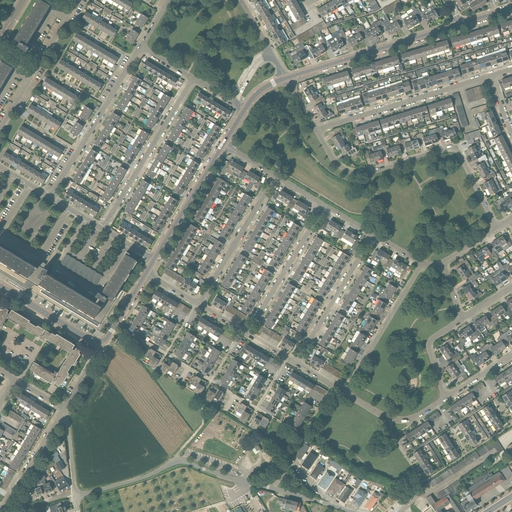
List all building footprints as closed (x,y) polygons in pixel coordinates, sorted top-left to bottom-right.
[(25,46),(33,32),(49,6),(50,6),(52,4),(48,2),(47,4),(40,0),(24,27),(23,28),(14,44),(26,52),(29,48),(25,46)] [(121,0),(118,5),(124,8),(128,1),(125,0),(121,0)] [(257,9),(265,5),(262,0),(261,0),(254,4),(257,9)] [(337,9),(342,6),(338,0),(334,0),(333,1),(337,9)] [(487,3),(492,0),(493,0),(496,5),(504,0),(503,0),(473,0),(472,1),(468,3),(467,2),(465,0),(455,0),(456,2),(459,7),(462,11),(470,7),(472,12),(477,9),(482,6),(487,3)] [(128,1),(124,8),(129,11),(133,4),(128,1)] [(291,10),(291,11),(299,6),(296,1),(288,6),(290,8),(289,9),(290,11),(291,10)] [(332,12),(337,9),(333,1),(327,4),(332,12)] [(333,14),(332,12),(327,4),(322,7),(328,16),(328,17),(333,14)] [(427,10),(433,21),(438,17),(435,11),(437,10),(434,4),(432,6),(432,7),(430,8),(431,11),(428,13),(427,10)] [(260,15),(268,10),(265,5),(257,9),(260,15)] [(294,16),(302,12),(299,6),(291,11),(294,16)] [(325,18),(328,16),(322,7),(317,10),(322,18),(325,16),(325,18)] [(427,24),(433,21),(427,10),(422,13),(420,10),(419,11),(418,8),(416,10),(419,15),(421,14),(427,24)] [(263,20),(271,15),(268,10),(260,15),(263,20)] [(408,16),(414,26),(419,23),(416,17),(419,15),(416,10),(407,15),(408,16)] [(82,19),(87,22),(91,15),(86,12),(82,19)] [(303,18),(305,17),(302,12),(294,16),(297,21),(298,21),(301,19),(303,18)] [(138,19),(145,23),(148,18),(141,14),(138,19)] [(391,25),(395,32),(401,29),(397,23),(400,21),(397,16),(396,14),(393,15),(395,17),(391,19),(394,23),(391,25)] [(408,30),(414,26),(408,16),(402,19),(399,14),(397,16),(400,21),(402,20),(408,30)] [(87,22),(92,25),(96,18),(91,15),(87,22)] [(266,25),(274,21),(271,15),(263,20),(266,25)] [(92,25),(97,28),(102,21),(96,18),(92,25)] [(389,35),(395,32),(391,25),(389,22),(383,25),(379,18),(377,19),(378,21),(381,27),(384,25),(389,35)] [(138,19),(135,25),(142,29),(145,23),(138,19)] [(97,28),(103,31),(107,24),(102,21),(97,28)] [(269,30),(277,26),(274,21),(266,25),(269,30)] [(372,30),(376,38),(382,35),(379,28),(381,27),(378,21),(375,23),(375,22),(373,24),(371,27),(372,30)] [(503,33),(508,31),(506,22),(500,24),(503,33)] [(103,31),(108,35),(112,28),(107,24),(103,31)] [(493,35),(499,34),(496,25),(491,27),(493,35)] [(272,36),(280,31),(277,26),(269,30),(272,36)] [(371,41),(376,38),(372,30),(369,32),(367,29),(365,31),(362,26),(359,27),(362,33),(365,31),(371,41)] [(352,33),(358,44),(363,40),(360,34),(362,33),(359,27),(356,29),(357,30),(355,31),(356,34),(354,36),(352,33)] [(488,37),(493,35),(491,27),(485,29),(488,37)] [(112,28),(108,35),(113,38),(117,31),(112,28)] [(352,47),(358,44),(352,33),(346,36),(342,29),(339,31),(341,33),(340,33),(344,39),(346,37),(352,47)] [(482,39),(488,37),(485,29),(479,30),(482,39)] [(129,35),(136,39),(139,34),(132,30),(129,35)] [(476,41),(482,39),(479,30),(473,32),(476,41)] [(275,41),(283,36),(280,31),(272,36),(275,41)] [(470,43),(476,41),(473,32),(468,34),(470,43)] [(73,40),(78,44),(82,36),(77,33),(73,40)] [(335,42),(339,49),(345,46),(341,40),(344,39),(340,33),(338,34),(339,36),(336,37),(338,40),(335,42)] [(464,44),(470,43),(468,34),(462,36),(464,44)] [(129,35),(125,40),(132,45),(136,39),(129,35)] [(78,44),(83,47),(87,40),(82,36),(78,44)] [(278,46),(286,42),(283,36),(275,41),(278,46)] [(459,46),(464,44),(462,36),(456,38),(459,46)] [(333,53),(339,49),(335,42),(331,44),(330,41),(327,42),(324,37),(322,39),(325,44),(327,43),(333,53)] [(453,48),(459,46),(456,38),(450,39),(453,48)] [(316,48),(320,55),(326,52),(322,46),(325,44),(322,39),(317,42),(319,46),(316,48)] [(83,47),(88,50),(92,43),(87,40),(83,47)] [(444,51),(449,49),(447,40),(441,42),(444,51)] [(295,51),(301,61),(307,58),(303,52),(306,50),(301,42),(300,43),(299,43),(301,47),(299,49),(300,52),(297,54),(296,50),(295,51)] [(320,55),(316,48),(313,50),(311,47),(310,45),(308,47),(306,43),(303,44),(302,42),(301,42),(306,50),(309,49),(314,59),(320,55)] [(438,53),(444,51),(441,42),(435,44),(438,53)] [(88,50),(93,53),(98,46),(92,43),(88,50)] [(432,54),(438,53),(435,44),(429,46),(432,53),(432,54)] [(93,53),(98,56),(103,49),(98,46),(93,53)] [(426,56),(432,54),(432,53),(429,46),(424,48),(426,56)] [(421,58),(426,56),(424,48),(418,49),(421,58)] [(98,56),(104,59),(108,52),(103,49),(98,56)] [(415,60),(421,58),(418,49),(412,51),(415,60)] [(296,64),(301,61),(295,51),(290,54),(289,53),(286,54),(289,60),(292,58),(296,64)] [(409,61),(415,60),(412,51),(406,53),(409,61)] [(508,60),(508,58),(509,57),(508,51),(500,53),(503,62),(508,60)] [(104,59),(109,62),(113,55),(108,52),(104,59)] [(403,63),(409,61),(406,53),(401,55),(403,63)] [(497,64),(503,62),(500,53),(494,55),(497,64)] [(113,55),(109,62),(114,65),(118,58),(113,55)] [(491,66),(497,64),(494,55),(488,57),(491,66)] [(394,66),(400,64),(397,56),(391,58),(394,66)] [(485,67),(491,66),(488,57),(483,59),(485,67)] [(388,68),(394,66),(391,58),(386,59),(388,68)] [(382,70),(388,68),(386,59),(380,61),(382,70)] [(468,73),(474,71),(470,59),(465,61),(466,64),(465,64),(468,73)] [(474,71),(480,69),(477,61),(471,62),(471,59),(470,59),(474,71)] [(480,69),(485,67),(483,59),(477,61),(480,69)] [(57,67),(62,70),(66,63),(61,60),(57,67)] [(142,68),(147,71),(151,64),(146,61),(142,68)] [(377,72),(382,70),(380,61),(374,63),(377,72)] [(0,87),(12,68),(13,69),(13,68),(14,66),(11,64),(9,66),(3,62),(0,66),(0,87)] [(62,70),(67,73),(71,66),(66,63),(62,70)] [(371,73),(377,72),(374,63),(368,65),(371,73)] [(147,71),(152,74),(156,67),(151,64),(147,71)] [(462,74),(468,73),(465,64),(460,66),(462,74)] [(365,75),(371,73),(368,65),(362,67),(365,75)] [(67,73),(72,76),(76,69),(71,66),(67,73)] [(152,74),(157,77),(161,70),(156,67),(152,74)] [(359,77),(365,75),(362,67),(357,68),(359,77)] [(353,79),(359,77),(357,68),(351,70),(353,79)] [(449,81),(455,79),(452,70),(451,68),(446,70),(446,72),(449,81)] [(72,76),(77,79),(82,72),(76,69),(72,76)] [(460,77),(460,75),(458,69),(452,70),(455,79),(460,77)] [(157,77),(163,80),(167,73),(161,70),(157,77)] [(344,82),(350,80),(347,71),(341,73),(344,82)] [(77,79),(82,82),(87,75),(82,72),(77,79)] [(443,82),(449,81),(446,72),(440,74),(443,82)] [(163,80),(168,83),(172,76),(167,73),(163,80)] [(338,83),(344,82),(341,73),(336,75),(338,83)] [(437,84),(443,82),(440,74),(435,76),(437,84)] [(82,82),(88,86),(92,79),(87,75),(82,82)] [(332,85),(338,83),(336,75),(330,77),(332,85)] [(172,76),(168,83),(173,86),(177,80),(172,76)] [(426,88),(432,86),(428,76),(423,77),(422,77),(426,88)] [(432,86),(437,84),(435,76),(429,77),(429,76),(428,76),(432,86)] [(132,82),(139,86),(142,81),(135,77),(132,82)] [(327,87),(332,85),(330,77),(324,78),(327,87)] [(420,90),(417,79),(416,77),(411,78),(412,80),(411,80),(414,91),(420,90)] [(420,90),(426,88),(422,77),(417,79),(420,90)] [(42,85),(47,88),(52,81),(46,78),(42,85)] [(504,89),(510,87),(507,78),(501,80),(502,83),(504,89)] [(88,86),(93,89),(97,82),(92,79),(88,86)] [(47,88),(52,91),(57,84),(52,81),(47,88)] [(97,82),(93,89),(98,92),(102,85),(97,82)] [(129,87),(135,91),(139,86),(132,82),(129,87)] [(307,97),(315,93),(313,89),(316,88),(314,85),(315,85),(314,82),(309,85),(310,88),(304,91),(307,97)] [(403,84),(405,92),(411,90),(408,82),(403,84)] [(52,91),(58,94),(62,87),(57,84),(52,91)] [(399,94),(405,92),(403,84),(397,85),(399,94)] [(394,96),(399,94),(397,85),(391,87),(394,96)] [(58,94),(63,97),(67,90),(62,87),(58,94)] [(126,92),(132,96),(135,91),(129,87),(126,92)] [(388,98),(394,96),(391,87),(385,89),(388,98)] [(382,99),(388,98),(385,89),(379,91),(382,99)] [(63,97),(68,101),(72,93),(67,90),(63,97)] [(376,101),(382,99),(379,91),(374,93),(376,101)] [(122,97),(129,101),(132,96),(126,92),(122,97)] [(72,93),(68,101),(73,104),(77,97),(72,93)] [(195,100),(201,103),(205,96),(200,93),(195,100)] [(318,102),(324,99),(322,96),(321,97),(319,94),(316,96),(315,93),(307,97),(310,103),(317,99),(318,102)] [(371,103),(376,101),(374,93),(368,94),(371,103)] [(161,99),(167,103),(170,98),(164,94),(161,99)] [(365,105),(371,103),(368,94),(362,96),(365,105)] [(201,103),(206,106),(210,99),(205,96),(201,103)] [(119,103),(126,107),(129,101),(122,97),(119,103)] [(157,104),(164,108),(167,103),(161,99),(157,104)] [(210,111),(211,109),(215,102),(210,99),(206,106),(205,108),(210,111)] [(317,114),(324,109),(322,106),(325,104),(324,102),(325,101),(324,99),(318,102),(320,104),(313,108),(317,114)] [(354,101),(357,109),(363,107),(360,99),(354,101)] [(447,109),(453,107),(450,99),(445,100),(447,109)] [(441,111),(447,109),(445,100),(439,102),(441,111)] [(351,111),(357,109),(354,101),(349,102),(351,111)] [(211,109),(216,112),(220,106),(215,102),(211,109)] [(345,113),(351,111),(349,102),(343,104),(345,113)] [(436,113),(441,111),(439,102),(433,104),(436,113)] [(126,107),(119,103),(116,108),(123,112),(126,107)] [(26,111),(31,115),(36,107),(30,104),(26,111)] [(154,109),(161,113),(164,108),(157,104),(154,109)] [(340,115),(345,113),(343,104),(337,106),(340,115)] [(430,114),(436,113),(433,104),(427,106),(430,114)] [(37,118),(41,111),(42,108),(37,105),(36,107),(31,115),(37,118)] [(82,112),(89,116),(93,111),(86,106),(82,112)] [(216,112),(221,115),(225,109),(220,106),(216,112)] [(423,117),(428,115),(426,106),(420,108),(423,119),(423,117)] [(183,112),(190,117),(193,111),(187,107),(183,112)] [(151,114),(158,119),(161,113),(154,109),(152,108),(149,113),(151,114)] [(418,121),(423,119),(420,108),(414,110),(417,118),(418,121)] [(221,115),(227,119),(231,112),(225,109),(221,115)] [(328,118),(333,115),(332,113),(330,113),(329,111),(326,112),(324,109),(317,114),(320,119),(326,116),(328,118)] [(411,120),(417,118),(414,110),(408,112),(411,120)] [(37,118),(42,121),(46,114),(41,111),(37,118)] [(486,120),(494,117),(492,111),(483,114),(486,120)] [(82,112),(79,117),(86,121),(89,116),(82,112)] [(180,118),(187,122),(190,117),(183,112),(180,118)] [(405,122),(411,120),(408,112),(403,113),(405,122)] [(110,118),(117,122),(120,117),(113,113),(110,118)] [(399,124),(405,122),(403,113),(397,115),(399,124)] [(42,121),(47,124),(51,117),(46,114),(42,121)] [(47,124),(52,127),(56,120),(59,116),(56,114),(54,118),(51,117),(47,124)] [(148,120),(155,124),(158,119),(151,114),(148,120)] [(394,126),(399,124),(397,115),(391,117),(394,126)] [(388,127),(394,126),(391,117),(385,119),(388,127)] [(488,126),(496,122),(494,117),(486,120),(488,126)] [(107,123),(114,127),(117,122),(110,118),(107,123)] [(177,123),(184,127),(187,122),(180,118),(177,123)] [(382,129),(388,127),(385,119),(380,121),(382,129)] [(56,120),(52,127),(57,130),(62,123),(56,120)] [(155,124),(148,120),(145,125),(152,129),(155,124)] [(375,131),(381,129),(378,121),(372,123),(375,131)] [(73,127),(80,132),(83,126),(76,122),(73,127)] [(446,127),(450,138),(456,137),(454,130),(460,128),(458,122),(455,123),(452,124),(452,125),(450,126),(451,129),(448,130),(447,127),(446,127)] [(490,131),(498,128),(496,122),(488,126),(490,131)] [(104,128),(111,132),(114,127),(107,123),(104,128)] [(174,128),(181,132),(184,127),(177,123),(174,128)] [(369,133),(375,131),(372,123),(366,125),(369,133)] [(211,129),(218,133),(221,128),(214,124),(211,129)] [(363,135),(369,133),(366,125),(361,126),(363,135)] [(17,133),(22,136),(26,129),(21,126),(17,133)] [(358,137),(363,135),(361,126),(355,128),(355,129),(357,135),(358,137)] [(73,127),(70,133),(77,137),(80,132),(73,127)] [(444,140),(450,138),(446,127),(443,128),(440,129),(440,128),(437,128),(439,135),(442,134),(444,140)] [(101,134),(108,138),(111,132),(104,128),(101,134)] [(171,133),(178,137),(181,132),(174,128),(171,133)] [(428,133),(432,144),(438,142),(436,136),(439,135),(437,128),(434,129),(434,131),(431,131),(432,132),(428,133)] [(490,131),(492,137),(501,133),(498,128),(490,131)] [(22,136),(27,139),(32,132),(26,129),(22,136)] [(208,135),(215,139),(218,133),(211,129),(208,135)] [(335,145),(342,140),(340,137),(343,135),(342,133),(343,132),(341,129),(336,133),(337,135),(331,139),(335,145)] [(139,135),(145,139),(148,134),(142,130),(139,135)] [(425,146),(432,144),(428,133),(425,134),(422,134),(421,133),(420,134),(420,131),(418,132),(419,134),(420,140),(423,139),(425,146)] [(27,139),(32,142),(37,135),(32,132),(27,139)] [(178,137),(171,133),(168,138),(175,143),(178,137)] [(98,139),(104,143),(108,138),(101,134),(98,139)] [(411,142),(413,150),(420,148),(417,141),(420,140),(419,134),(416,135),(416,137),(413,137),(414,141),(411,142)] [(32,142),(38,145),(42,138),(37,135),(32,142)] [(135,140),(142,144),(145,139),(139,135),(135,140)] [(205,140),(212,144),(215,139),(208,135),(205,140)] [(496,145),(504,141),(502,135),(494,139),(496,145)] [(38,145),(43,148),(47,141),(42,138),(38,145)] [(413,150),(411,142),(410,138),(404,140),(403,139),(400,140),(402,146),(405,145),(407,152),(413,150)] [(104,143),(98,139),(95,144),(101,148),(104,143)] [(132,146),(139,150),(142,144),(135,140),(132,146)] [(202,145),(209,149),(212,144),(205,140),(202,145)] [(340,149),(345,145),(342,140),(335,145),(338,150),(340,149)] [(392,147),(395,156),(401,154),(399,147),(402,146),(400,140),(397,141),(398,142),(395,143),(396,146),(392,147)] [(43,148),(48,152),(52,144),(47,141),(43,148)] [(470,155),(478,151),(476,148),(479,147),(478,144),(479,143),(478,141),(474,143),(472,143),(474,146),(467,149),(470,155)] [(499,150),(507,146),(504,141),(496,145),(499,150)] [(48,152),(53,155),(57,148),(52,144),(48,152)] [(162,149),(168,153),(171,148),(165,144),(162,149)] [(343,154),(346,153),(349,157),(358,152),(355,147),(353,148),(352,146),(349,148),(347,144),(345,145),(340,149),(343,154)] [(198,150),(205,155),(209,149),(202,145),(198,150)] [(389,158),(395,156),(392,147),(389,149),(388,145),(385,146),(385,145),(382,146),(384,152),(387,151),(389,158)] [(129,151),(136,155),(139,150),(132,146),(129,151)] [(374,153),(377,161),(383,159),(381,152),(384,152),(382,146),(376,147),(378,152),(374,153)] [(502,156),(510,152),(507,146),(499,150),(502,156)] [(57,148),(53,155),(58,158),(63,151),(57,148)] [(88,154),(95,158),(98,153),(91,149),(88,154)] [(158,154),(165,158),(168,153),(162,149),(158,154)] [(205,155),(198,150),(195,156),(202,160),(205,155)] [(370,163),(377,161),(374,153),(371,154),(370,151),(367,152),(366,150),(364,151),(365,158),(368,157),(370,163)] [(126,156),(133,160),(136,155),(129,151),(126,156)] [(481,160),(486,158),(485,155),(484,156),(482,153),(479,155),(478,151),(470,155),(473,161),(479,158),(481,160)] [(1,159),(6,162),(10,155),(5,152),(1,159)] [(504,161),(511,157),(511,156),(510,152),(502,156),(504,161)] [(85,159),(92,164),(94,161),(95,158),(88,154),(85,159)] [(155,159),(162,163),(165,158),(158,154),(155,159)] [(6,162),(11,166),(16,158),(10,155),(6,162)] [(133,160),(126,156),(123,161),(130,165),(133,160)] [(11,166),(17,169),(21,162),(16,158),(11,166)] [(479,172),(486,169),(484,165),(488,164),(486,161),(488,160),(486,158),(481,160),(482,163),(476,166),(479,172)] [(82,165),(89,169),(92,164),(85,159),(82,165)] [(152,165),(159,169),(162,163),(155,159),(152,165)] [(189,166),(196,170),(199,164),(192,160),(189,166)] [(232,175),(233,173),(238,165),(232,161),(231,164),(228,162),(222,173),(225,175),(226,172),(232,175)] [(17,169),(22,172),(26,165),(21,162),(17,169)] [(22,172),(27,175),(31,168),(26,165),(22,172)] [(79,170),(86,174),(89,169),(82,165),(79,170)] [(149,170),(156,174),(159,169),(152,165),(149,170)] [(240,179),(244,174),(241,172),(244,168),(238,165),(233,173),(239,176),(238,177),(240,179)] [(117,172),(124,176),(127,170),(120,166),(117,172)] [(186,171),(193,175),(196,170),(189,166),(186,171)] [(27,175),(32,178),(36,171),(31,168),(27,175)] [(489,178),(495,175),(493,172),(492,173),(491,170),(488,172),(486,169),(479,172),(481,178),(488,175),(489,178)] [(76,175),(83,179),(86,174),(79,170),(76,175)] [(156,174),(149,170),(146,175),(153,179),(156,174)] [(32,178),(37,181),(42,174),(36,171),(32,178)] [(183,176),(190,180),(193,175),(186,171),(183,176)] [(244,179),(250,182),(254,175),(249,171),(246,175),(244,174),(240,179),(243,181),(244,179)] [(114,177),(120,181),(124,176),(117,172),(114,177)] [(42,174),(37,181),(42,184),(47,177),(42,174)] [(73,180),(79,184),(83,179),(76,175),(73,180)] [(257,189),(260,184),(260,183),(257,182),(260,178),(254,175),(250,182),(247,187),(250,189),(253,184),(255,186),(254,187),(257,189)] [(487,189),(495,186),(493,182),(496,181),(495,178),(496,177),(495,175),(489,178),(491,180),(484,184),(487,189)] [(180,181),(187,185),(190,180),(183,176),(180,181)] [(111,182),(117,186),(120,181),(114,177),(111,182)] [(216,183),(223,187),(226,182),(219,178),(216,183)] [(140,185),(146,189),(149,184),(143,180),(140,185)] [(177,186),(184,191),(187,185),(180,181),(177,186)] [(108,187),(114,191),(117,186),(111,182),(108,187)] [(212,188),(220,193),(223,187),(216,183),(212,188)] [(137,191),(143,195),(146,189),(140,185),(137,191)] [(184,191),(177,186),(174,192),(181,196),(184,191)] [(496,192),(498,195),(503,192),(502,189),(501,190),(499,187),(496,189),(495,186),(487,189),(490,195),(496,192)] [(104,193),(111,197),(114,191),(108,187),(104,193)] [(209,194),(216,198),(220,193),(212,188),(209,194)] [(64,197),(69,200),(73,194),(68,190),(64,197)] [(133,196),(140,200),(143,195),(137,191),(133,196)] [(277,199),(282,202),(287,194),(281,191),(279,195),(276,193),(276,194),(274,197),(273,199),(276,200),(277,199)] [(104,193),(101,198),(105,200),(108,202),(111,197),(104,193)] [(241,199),(248,203),(252,198),(244,193),(241,199)] [(69,200),(74,204),(78,197),(73,194),(69,200)] [(206,199),(213,203),(216,198),(209,194),(206,199)] [(290,209),(293,203),(290,201),(292,197),(287,194),(282,202),(287,205),(287,207),(290,209)] [(130,201),(137,205),(140,200),(133,196),(130,201)] [(74,204),(79,207),(84,200),(78,197),(74,204)] [(167,202),(174,206),(177,201),(171,197),(167,202)] [(203,204),(210,208),(213,203),(206,199),(203,204)] [(245,208),(248,203),(241,199),(238,204),(245,208)] [(79,207),(85,210),(89,203),(84,200),(79,207)] [(127,206),(134,210),(137,205),(130,201),(127,206)] [(293,208),(298,212),(303,204),(298,201),(295,205),(293,203),(290,209),(292,210),(293,208)] [(504,213),(509,209),(505,202),(502,204),(500,201),(497,203),(497,201),(494,203),(497,208),(500,207),(504,213)] [(164,207),(171,211),(174,206),(167,202),(164,207)] [(85,210),(90,213),(94,206),(89,203),(85,210)] [(200,209),(207,213),(210,208),(203,204),(200,209)] [(235,209),(242,213),(245,208),(238,204),(235,209)] [(306,218),(309,213),(310,211),(307,210),(309,207),(303,204),(298,212),(304,215),(303,217),(306,218)] [(94,206),(90,213),(95,216),(99,209),(94,206)] [(124,211),(127,213),(131,215),(134,210),(127,206),(124,211)] [(161,212),(168,216),(171,211),(164,207),(161,212)] [(265,212),(272,217),(275,212),(268,207),(265,212)] [(197,214),(204,219),(207,213),(200,209),(197,214)] [(232,214),(239,218),(242,213),(235,209),(232,214)] [(158,218),(165,222),(168,216),(161,212),(158,218)] [(268,222),(272,217),(265,212),(261,218),(268,222)] [(204,219),(197,214),(194,220),(201,224),(204,219)] [(229,219),(236,224),(239,218),(232,214),(229,219)] [(155,223),(162,227),(165,222),(158,218),(155,223)] [(258,223),(265,227),(268,222),(261,218),(258,223)] [(226,224),(233,229),(236,224),(229,219),(226,224)] [(326,228),(331,231),(336,223),(330,220),(328,224),(325,222),(322,228),(325,229),(326,228)] [(117,229),(123,233),(127,226),(122,223),(117,229)] [(152,228),(159,232),(162,227),(155,223),(152,228)] [(255,228),(262,232),(265,227),(258,223),(255,228)] [(290,228),(297,232),(300,227),(293,223),(290,228)] [(338,237),(338,238),(342,231),(340,229),(341,227),(336,223),(331,231),(334,233),(332,235),(337,238),(338,237)] [(223,230),(230,234),(233,229),(226,224),(223,230)] [(188,230),(195,234),(198,229),(191,225),(188,230)] [(123,233),(128,236),(132,229),(127,226),(123,233)] [(252,233),(259,237),(262,232),(255,228),(252,233)] [(294,237),(297,232),(290,228),(287,233),(294,237)] [(128,236),(133,239),(137,232),(132,229),(128,236)] [(192,239),(195,234),(188,230),(185,235),(192,239)] [(230,234),(223,230),(220,235),(227,239),(230,234)] [(342,238),(347,241),(352,233),(346,230),(345,233),(342,231),(338,238),(341,239),(342,238)] [(133,239),(138,242),(142,235),(137,232),(133,239)] [(249,238),(256,243),(259,237),(252,233),(249,238)] [(284,238),(291,242),(294,237),(287,233),(284,238)] [(351,254),(355,248),(359,241),(356,239),(358,237),(352,233),(347,241),(353,244),(348,252),(351,254)] [(138,242),(143,245),(147,238),(142,235),(138,242)] [(189,244),(192,239),(185,235),(181,240),(189,244)] [(497,240),(501,247),(504,245),(506,248),(509,246),(509,248),(511,246),(508,241),(506,242),(502,236),(497,240)] [(313,242),(320,246),(324,241),(317,237),(313,242)] [(147,238),(143,245),(149,248),(153,241),(147,238)] [(246,244),(253,248),(256,243),(249,238),(246,244)] [(281,243),(288,248),(291,242),(284,238),(281,243)] [(185,250),(189,244),(181,240),(178,245),(185,250)] [(213,245),(220,249),(224,244),(216,240),(213,245)] [(492,251),(496,256),(501,253),(498,249),(501,247),(497,240),(491,243),(495,249),(492,251)] [(317,251),(320,246),(313,242),(310,247),(317,251)] [(278,249),(285,253),(288,248),(281,243),(278,249)] [(253,248),(246,244),(243,249),(250,253),(253,248)] [(100,319),(111,301),(123,280),(135,260),(129,256),(130,254),(126,252),(125,254),(126,255),(102,295),(98,293),(96,296),(94,295),(93,294),(57,272),(55,276),(47,271),(48,271),(43,268),(42,271),(37,268),(28,263),(0,245),(0,261),(30,280),(35,282),(91,316),(92,315),(100,319)] [(182,255),(185,250),(178,245),(175,250),(182,255)] [(210,250),(217,255),(220,249),(213,245),(210,250)] [(307,252),(314,257),(317,251),(310,247),(307,252)] [(493,258),(496,256),(492,251),(490,253),(486,247),(480,250),(485,258),(488,256),(490,258),(492,257),(493,258)] [(275,254),(282,258),(285,253),(278,249),(275,254)] [(378,264),(380,261),(385,252),(379,249),(377,253),(374,252),(371,257),(373,259),(372,260),(378,264)] [(172,256),(179,260),(182,255),(175,250),(172,256)] [(207,256),(214,260),(217,255),(210,250),(207,256)] [(479,260),(476,261),(479,267),(482,265),(482,264),(484,262),(482,259),(485,258),(480,250),(475,254),(479,260)] [(304,257),(311,262),(314,257),(307,252),(304,257)] [(339,257),(346,262),(349,256),(342,252),(339,257)] [(386,268),(387,267),(392,260),(389,258),(390,256),(385,252),(380,261),(384,263),(382,266),(386,268)] [(237,259),(244,263),(247,258),(240,254),(237,259)] [(272,259),(279,263),(282,258),(275,254),(272,259)] [(169,261),(176,265),(179,260),(172,256),(169,261)] [(204,261),(211,265),(214,260),(207,256),(204,261)] [(301,263),(308,267),(311,262),(304,257),(301,263)] [(336,263),(343,267),(346,262),(339,257),(336,263)] [(233,264),(241,268),(244,263),(237,259),(233,264)] [(279,263),(272,259),(268,264),(276,268),(279,263)] [(391,267),(396,270),(401,262),(396,259),(394,261),(392,260),(387,267),(390,269),(391,267)] [(460,275),(467,271),(471,268),(466,260),(460,263),(462,266),(456,270),(460,275)] [(166,266),(173,270),(176,265),(169,261),(166,266)] [(204,261),(201,266),(208,270),(211,265),(204,261)] [(400,276),(403,278),(408,269),(405,268),(407,265),(401,262),(396,270),(395,273),(400,276)] [(497,276),(501,283),(507,279),(503,273),(506,272),(502,266),(500,262),(497,264),(500,269),(498,271),(500,274),(497,276)] [(298,268),(305,272),(308,267),(301,263),(298,268)] [(333,268),(340,272),(343,267),(336,263),(333,268)] [(230,269),(237,274),(241,268),(233,264),(230,269)] [(511,276),(511,275),(511,265),(510,267),(508,264),(506,266),(505,265),(502,266),(506,272),(508,270),(511,276)] [(208,270),(201,266),(198,271),(205,275),(208,270)] [(362,271),(369,276),(372,270),(365,266),(362,271)] [(295,273),(302,277),(305,272),(298,268),(295,273)] [(330,273),(337,277),(340,272),(333,268),(330,273)] [(227,275),(234,279),(237,274),(230,269),(227,275)] [(262,275),(269,279),(273,274),(265,269),(262,275)] [(359,277),(366,281),(369,276),(362,271),(359,277)] [(469,277),(471,279),(476,276),(475,273),(473,274),(472,272),(469,273),(467,271),(460,275),(463,281),(469,277)] [(302,277),(295,273),(292,278),(299,283),(302,277)] [(327,278),(334,282),(337,277),(330,273),(327,278)] [(476,276),(471,279),(473,282),(481,276),(480,274),(476,276)] [(224,280),(231,284),(234,279),(227,275),(224,280)] [(266,284),(269,279),(262,275),(259,280),(266,284)] [(496,286),(501,283),(497,276),(494,277),(492,275),(489,276),(489,275),(486,277),(489,282),(492,280),(496,286)] [(356,282),(363,286),(366,281),(359,277),(356,282)] [(323,283),(331,288),(334,282),(327,278),(323,283)] [(182,286),(187,290),(192,283),(186,279),(182,286)] [(231,284),(224,280),(221,285),(228,289),(231,284)] [(256,285),(263,289),(266,284),(259,280),(256,285)] [(385,289),(393,294),(397,288),(393,286),(394,283),(389,280),(387,283),(389,284),(385,289)] [(353,287),(360,291),(363,286),(356,282),(353,287)] [(466,294),(473,290),(471,287),(474,285),(472,282),(462,289),(466,294)] [(192,283),(187,290),(193,293),(197,286),(192,283)] [(285,288),(293,293),(296,288),(289,283),(285,288)] [(320,289),(327,293),(331,288),(323,283),(320,289)] [(253,290),(260,294),(263,289),(256,285),(253,290)] [(350,292),(357,296),(360,291),(353,287),(350,292)] [(289,298),(293,293),(285,288),(282,294),(289,298)] [(327,293),(320,289),(317,294),(324,298),(327,293)] [(379,296),(384,300),(386,300),(387,298),(390,299),(393,294),(385,289),(382,295),(381,294),(379,296)] [(250,295),(257,300),(260,294),(253,290),(250,295)] [(477,298),(482,295),(480,292),(479,293),(478,291),(475,292),(473,290),(466,294),(469,300),(475,296),(477,298)] [(154,299),(157,301),(161,294),(156,291),(149,303),(151,303),(154,299)] [(347,297),(354,301),(357,296),(350,292),(347,297)] [(159,302),(162,304),(167,297),(161,294),(157,301),(154,306),(156,307),(159,302)] [(286,303),(289,298),(282,294),(279,299),(286,303)] [(247,301),(254,305),(257,300),(250,295),(247,301)] [(376,305),(383,310),(387,305),(383,302),(384,300),(379,296),(377,299),(379,300),(376,305)] [(167,297),(162,304),(168,307),(172,300),(167,297)] [(212,304),(217,307),(221,300),(216,297),(212,304)] [(344,302),(351,307),(354,301),(347,297),(344,302)] [(221,300),(217,307),(222,311),(227,304),(227,303),(228,300),(224,298),(222,300),(221,300)] [(283,308),(286,303),(279,299),(276,304),(283,308)] [(311,304),(318,308),(321,303),(314,299),(311,304)] [(172,300),(168,307),(173,311),(176,307),(179,309),(182,304),(179,303),(178,304),(172,300)] [(244,306),(251,310),(254,305),(247,301),(244,306)] [(351,307),(344,302),(340,308),(348,312),(351,307)] [(280,313),(283,308),(276,304),(273,309),(280,313)] [(315,313),(318,308),(311,304),(308,309),(315,313)] [(369,312),(375,316),(376,313),(380,316),(383,310),(376,305),(372,311),(371,310),(369,312)] [(508,317),(511,315),(507,310),(505,311),(501,305),(496,309),(500,316),(503,314),(505,317),(508,315),(508,317)] [(140,312),(147,316),(151,310),(143,306),(140,312)] [(251,310),(244,306),(241,311),(248,315),(251,310)] [(70,368),(72,364),(74,365),(77,360),(81,354),(79,353),(81,351),(76,348),(75,350),(73,350),(72,349),(75,345),(69,342),(64,338),(58,335),(57,334),(56,335),(52,333),(51,335),(48,334),(49,332),(45,330),(38,326),(37,327),(33,325),(29,322),(30,321),(29,321),(23,317),(17,313),(12,310),(9,314),(8,313),(7,313),(9,310),(4,307),(2,310),(1,309),(0,311),(0,329),(3,325),(4,323),(3,322),(5,319),(6,317),(12,321),(14,322),(15,321),(17,323),(15,327),(16,328),(18,328),(20,324),(25,328),(24,329),(29,332),(33,334),(34,333),(38,335),(36,339),(38,341),(41,337),(45,339),(45,338),(48,340),(52,343),(53,341),(54,342),(58,344),(56,348),(57,349),(58,350),(60,347),(64,350),(71,354),(70,355),(67,361),(66,360),(65,360),(63,364),(61,368),(58,373),(55,371),(55,372),(53,375),(48,372),(43,369),(38,366),(39,365),(34,362),(30,369),(34,372),(33,373),(34,373),(39,376),(44,379),(49,382),(51,384),(54,380),(56,381),(55,384),(59,386),(61,384),(62,385),(66,379),(69,373),(68,372),(70,368)] [(277,319),(280,313),(273,309),(270,314),(277,319)] [(305,314),(312,319),(315,313),(308,309),(305,314)] [(491,320),(495,325),(497,324),(497,323),(499,321),(498,320),(502,318),(500,316),(496,309),(490,313),(494,319),(491,320)] [(137,317),(144,321),(147,316),(140,312),(137,317)] [(366,322),(374,326),(377,321),(373,318),(375,316),(369,312),(367,315),(369,316),(366,322)] [(334,318),(341,322),(345,317),(337,313),(334,318)] [(267,320),(274,324),(277,319),(270,314),(267,320)] [(302,319),(309,324),(312,319),(305,314),(302,319)] [(492,327),(495,325),(491,320),(489,322),(485,316),(479,319),(484,327),(487,325),(489,327),(492,326),(492,327)] [(133,322),(141,327),(144,321),(137,317),(133,322)] [(172,329),(175,325),(168,320),(163,317),(162,319),(167,322),(165,325),(172,329)] [(202,318),(197,325),(202,328),(207,321),(202,318)] [(338,327),(341,322),(334,318),(331,323),(338,327)] [(299,325),(306,329),(309,324),(302,319),(299,325)] [(475,331),(479,336),(481,334),(480,333),(483,331),(481,328),(484,327),(479,319),(474,323),(478,329),(475,331)] [(274,324),(267,320),(264,325),(271,329),(274,324)] [(207,321),(202,328),(208,331),(212,324),(207,321)] [(139,336),(141,333),(138,331),(141,327),(133,322),(130,327),(135,330),(133,333),(139,336)] [(359,329),(365,332),(366,329),(370,332),(374,326),(366,322),(363,327),(361,326),(359,329)] [(328,328),(335,332),(338,327),(331,323),(328,328)] [(212,324),(208,331),(213,335),(217,327),(212,324)] [(172,329),(165,325),(162,331),(169,335),(172,329)] [(306,329),(299,325),(295,330),(303,334),(306,329)] [(476,337),(479,336),(475,331),(473,332),(469,326),(463,330),(468,337),(471,335),(473,338),(475,336),(476,337)] [(166,340),(169,335),(162,331),(155,327),(153,331),(159,334),(158,336),(166,340)] [(217,327),(213,335),(219,338),(221,335),(224,337),(227,332),(224,330),(223,331),(217,327)] [(325,333),(332,338),(335,332),(328,328),(325,333)] [(356,338),(364,343),(367,337),(363,335),(365,332),(359,329),(358,331),(359,332),(356,338)] [(459,341),(463,346),(465,344),(464,343),(467,342),(465,339),(468,337),(463,330),(458,333),(462,339),(459,341)] [(511,345),(511,344),(511,334),(509,330),(504,333),(503,332),(500,333),(501,335),(505,340),(507,339),(511,345)] [(185,338),(191,342),(195,337),(188,332),(185,338)] [(322,339),(329,343),(332,338),(325,333),(322,339)] [(496,345),(500,352),(506,348),(502,342),(505,340),(501,335),(499,337),(499,338),(497,340),(499,343),(496,345)] [(166,340),(158,336),(155,342),(162,346),(166,340)] [(443,354),(453,348),(451,344),(453,343),(452,341),(454,340),(452,337),(444,342),(446,345),(440,349),(443,354)] [(181,344),(188,348),(192,343),(191,342),(185,338),(181,344)] [(280,345),(285,348),(289,341),(285,338),(284,338),(282,341),(280,345)] [(350,345),(355,348),(357,346),(361,348),(364,343),(356,338),(353,343),(351,342),(350,345)] [(329,343),(322,339),(319,344),(326,348),(329,343)] [(289,341),(285,348),(290,351),(295,344),(289,341)] [(178,349),(185,354),(188,348),(181,344),(178,349)] [(495,355),(500,352),(496,345),(493,346),(491,344),(488,345),(488,344),(485,346),(488,351),(491,349),(495,355)] [(247,345),(243,352),(248,356),(252,348),(247,345)] [(357,353),(355,352),(357,349),(355,348),(350,345),(348,348),(350,349),(346,354),(354,359),(357,353)] [(480,355),(484,362),(490,359),(486,353),(488,351),(485,346),(483,347),(483,349),(481,350),(483,353),(480,355)] [(221,352),(213,348),(210,353),(218,357),(221,352)] [(252,348),(248,356),(253,359),(257,351),(252,348)] [(454,359),(460,355),(458,353),(457,353),(455,351),(452,353),(450,350),(454,348),(453,348),(443,354),(447,360),(453,356),(454,359)] [(151,360),(153,356),(156,352),(151,349),(150,350),(149,349),(143,360),(144,361),(146,357),(151,360)] [(179,360),(182,362),(183,359),(182,358),(185,354),(178,349),(175,354),(180,358),(179,360)] [(257,351),(253,359),(258,362),(263,355),(257,351)] [(214,362),(218,357),(210,353),(209,354),(207,358),(214,362)] [(479,366),(484,362),(480,355),(477,357),(475,354),(474,353),(469,356),(471,359),(472,361),(475,360),(479,366)] [(341,359),(340,361),(347,365),(348,363),(351,364),(354,359),(346,354),(343,360),(341,359)] [(263,355),(258,362),(264,366),(267,362),(270,364),(273,359),(269,357),(269,358),(263,355)] [(449,373),(460,366),(461,366),(457,360),(461,358),(460,355),(454,359),(452,360),(453,363),(445,368),(449,373)] [(151,360),(148,365),(153,368),(154,367),(155,367),(161,357),(160,356),(158,359),(153,356),(151,360)] [(309,363),(315,366),(319,359),(313,356),(309,363)] [(214,362),(207,358),(204,363),(211,368),(214,362)] [(165,375),(168,370),(170,367),(165,364),(167,360),(166,359),(160,370),(161,371),(160,372),(165,375)] [(315,366),(320,369),(324,362),(319,359),(315,366)] [(230,366),(237,370),(238,368),(241,364),(233,360),(230,366)] [(211,368),(204,363),(199,361),(198,363),(203,365),(200,370),(207,374),(211,368)] [(171,377),(172,377),(178,367),(177,366),(178,365),(173,362),(170,367),(168,370),(173,373),(171,377)] [(227,371),(234,375),(237,370),(230,366),(227,371)] [(460,366),(449,373),(453,379),(457,376),(459,379),(466,374),(460,366)] [(223,376),(233,382),(235,384),(237,382),(234,380),(237,377),(235,376),(234,375),(227,371),(223,376)] [(511,380),(510,378),(505,371),(500,374),(506,384),(511,380)] [(263,384),(266,379),(259,375),(254,372),(253,374),(258,377),(256,380),(263,384)] [(292,372),(288,380),(293,383),(297,375),(292,372)] [(501,387),(506,384),(500,374),(495,378),(499,385),(500,385),(501,387)] [(297,375),(293,383),(298,386),(303,379),(297,375)] [(196,387),(199,384),(201,379),(196,376),(195,377),(194,376),(188,387),(189,388),(191,384),(196,387)] [(230,387),(233,382),(223,376),(220,382),(230,387)] [(303,379),(298,386),(304,389),(308,382),(303,379)] [(263,384),(256,380),(252,385),(260,390),(263,384)] [(308,382),(304,389),(310,393),(312,389),(314,385),(308,382)] [(199,384),(196,387),(193,392),(199,395),(199,394),(200,394),(207,384),(205,383),(203,386),(199,384)] [(260,390),(252,385),(251,387),(249,391),(256,395),(260,390)] [(211,402),(213,398),(215,394),(211,391),(213,388),(211,387),(205,397),(206,398),(205,399),(211,402)] [(281,396),(282,397),(286,391),(279,387),(275,393),(281,396)] [(216,404),(217,405),(224,394),(223,394),(223,392),(218,389),(215,394),(213,398),(218,400),(216,404)] [(249,391),(246,397),(253,401),(256,395),(249,391)] [(505,402),(511,397),(511,396),(509,392),(502,396),(505,402)] [(15,400),(20,403),(24,396),(19,393),(15,400)] [(272,398),(279,403),(282,397),(281,396),(275,393),(272,398)] [(466,396),(471,403),(476,400),(473,395),(472,393),(466,396)] [(20,403),(25,406),(29,399),(24,396),(20,403)] [(473,406),(471,403),(466,396),(461,400),(466,407),(468,405),(470,408),(473,406)] [(269,404),(276,408),(279,403),(272,398),(269,404)] [(30,409),(34,402),(35,402),(29,399),(25,406),(30,409)] [(460,410),(466,407),(461,400),(456,403),(460,410)] [(30,409),(35,413),(39,406),(34,402),(30,409)] [(311,406),(304,402),(301,407),(308,411),(311,406)] [(242,414),(244,411),(247,406),(241,403),(241,404),(240,404),(234,414),(235,415),(237,412),(242,414)] [(455,414),(460,410),(456,403),(450,407),(455,414)] [(266,409),(273,413),(276,408),(269,404),(266,409)] [(486,415),(493,410),(489,405),(482,409),(486,415)] [(35,413),(40,416),(45,409),(39,406),(35,413)] [(308,411),(301,407),(298,413),(305,417),(308,411)] [(40,416),(46,419),(50,412),(45,409),(40,416)] [(242,414),(239,419),(244,422),(245,421),(246,422),(252,411),(251,410),(249,414),(244,411),(242,414)] [(489,420),(496,415),(493,410),(486,415),(489,420)] [(305,417),(298,413),(294,418),(302,422),(305,417)] [(256,429),(259,425),(261,421),(256,418),(258,415),(257,414),(251,425),(252,425),(251,426),(256,429)] [(493,425),(500,421),(496,415),(489,420),(493,425)] [(262,431),(263,432),(269,421),(268,421),(269,420),(264,417),(261,421),(259,425),(264,428),(262,431)] [(302,422),(294,418),(291,424),(298,428),(302,422)] [(422,425),(427,432),(432,429),(429,424),(427,421),(422,425)] [(461,431),(468,426),(465,421),(457,425),(461,431)] [(500,421),(493,425),(496,431),(503,426),(500,421)] [(31,430),(38,435),(41,429),(34,425),(31,430)] [(421,436),(427,432),(422,425),(417,428),(421,436)] [(464,436),(472,431),(468,426),(461,431),(464,436)] [(416,439),(421,436),(417,428),(411,432),(416,439)] [(35,440),(38,435),(31,430),(28,435),(35,440)] [(468,441),(475,437),(472,431),(464,436),(468,441)] [(410,442),(416,439),(411,432),(406,435),(410,442)] [(441,443),(448,439),(445,433),(438,438),(441,443)] [(25,441),(32,445),(35,440),(28,435),(25,441)] [(475,437),(468,441),(471,447),(478,442),(475,437)] [(445,449),(452,444),(448,439),(441,443),(445,449)] [(496,451),(502,447),(496,439),(491,442),(494,447),(496,451)] [(22,446),(29,450),(32,445),(25,441),(22,446)] [(256,454),(262,450),(256,442),(250,446),(256,454)] [(295,455),(298,457),(306,444),(303,443),(295,455)] [(448,454),(455,450),(452,444),(445,449),(448,454)] [(19,451),(26,455),(29,450),(22,446),(19,451)] [(416,459),(424,455),(420,449),(413,454),(416,459)] [(455,450),(448,454),(452,460),(459,455),(455,450)] [(15,456),(23,461),(26,455),(19,451),(15,456)] [(306,469),(310,463),(312,464),(317,457),(309,452),(300,465),(306,469)] [(420,465),(427,460),(424,455),(416,459),(420,465)] [(12,461),(19,466),(23,461),(15,456),(12,461)] [(331,462),(330,465),(337,470),(340,466),(339,465),(334,461),(333,460),(331,462)] [(423,470),(430,466),(427,460),(420,465),(423,470)] [(9,467),(16,471),(19,466),(12,461),(9,467)] [(60,471),(65,468),(61,461),(56,464),(60,471)] [(309,476),(316,480),(324,468),(318,463),(309,476)] [(430,466),(423,470),(427,476),(434,471),(430,466)] [(469,494),(473,500),(511,475),(511,473),(507,466),(499,472),(493,476),(491,473),(468,488),(470,490),(468,492),(469,494)] [(317,484),(325,489),(333,477),(326,472),(317,484)] [(52,491),(49,483),(46,484),(44,479),(46,479),(44,474),(37,476),(42,483),(43,485),(46,493),(52,491)] [(339,488),(341,489),(344,484),(335,478),(326,490),(334,495),(339,488)] [(65,479),(56,484),(56,485),(61,492),(69,487),(65,479)] [(40,495),(46,493),(43,485),(42,483),(37,485),(38,488),(31,490),(34,499),(41,496),(40,495)] [(337,498),(340,500),(349,488),(346,486),(337,498)] [(351,502),(355,504),(358,499),(362,501),(366,493),(364,492),(365,491),(359,488),(351,502)] [(443,498),(440,500),(434,503),(431,506),(435,511),(464,511),(454,497),(453,495),(457,492),(456,490),(454,491),(451,493),(448,495),(446,496),(443,498)] [(465,511),(467,511),(477,506),(473,500),(469,494),(466,496),(467,499),(460,504),(465,511)] [(371,495),(364,506),(370,510),(377,499),(371,495)] [(290,510),(292,501),(278,498),(277,503),(282,505),(281,508),(282,508),(282,510),(288,511),(289,511),(290,510)] [(297,511),(298,511),(297,511),(298,511),(301,504),(292,501),(290,510),(293,511),(292,511),(297,511)]
